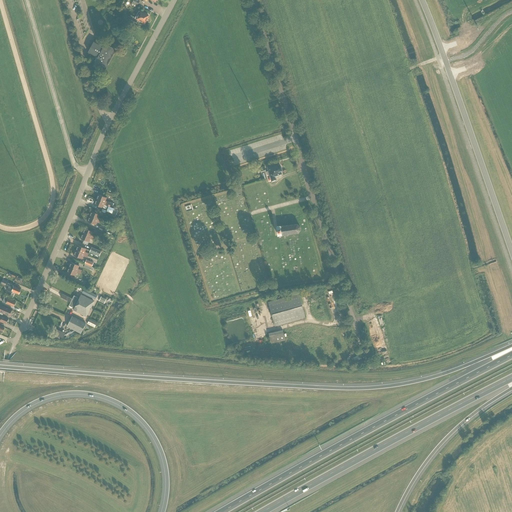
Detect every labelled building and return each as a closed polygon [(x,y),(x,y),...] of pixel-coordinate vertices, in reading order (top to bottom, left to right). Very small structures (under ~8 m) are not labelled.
[(133,16),(131,20),(137,23),(138,20),(145,23),(149,15),(140,11),(139,14),(138,13),(136,17),(133,16)] [(112,53),(114,49),(106,44),(106,43),(97,38),(95,42),(94,42),(88,52),(97,57),(95,60),(96,61),(93,66),(102,71),(105,66),(106,67),(113,54),(112,53)] [(281,171),(282,170),(281,166),(279,167),(278,163),(267,167),(269,171),(266,172),(267,174),(269,173),(271,178),(272,181),(276,180),(275,176),(282,174),(281,171)] [(101,202),(108,204),(109,202),(105,201),(107,198),(98,194),(96,200),(101,202)] [(107,213),(113,214),(115,207),(109,205),(107,213)] [(91,211),(89,217),(101,222),(102,219),(99,218),(100,214),(91,211)] [(298,233),(300,230),(300,226),(297,224),(281,226),(277,226),(278,235),(282,235),(298,233)] [(82,234),(88,236),(94,239),(95,236),(92,235),(93,231),(85,228),(82,234)] [(88,255),(88,253),(85,252),(86,248),(78,245),(76,250),(88,255)] [(92,247),(90,252),(99,256),(101,251),(92,247)] [(87,257),(88,255),(76,250),(74,255),(82,258),(83,255),(87,257)] [(81,272),(82,270),(78,268),(79,265),(71,262),(69,267),(81,272)] [(80,274),(81,272),(69,267),(67,272),(75,275),(76,272),(80,274)] [(8,282),(7,285),(9,286),(7,291),(12,293),(12,291),(19,294),(21,289),(14,286),(14,285),(8,282)] [(92,303),(94,301),(95,298),(83,292),(74,310),(86,316),(92,303)] [(275,326),(305,318),(299,293),(268,302),(275,326)] [(74,295),(73,298),(63,294),(61,298),(71,302),(69,307),(73,308),(78,296),(74,295)] [(13,306),(16,302),(8,298),(8,299),(5,298),(3,302),(6,303),(13,306)] [(11,311),(12,310),(6,307),(2,305),(0,309),(0,311),(9,316),(10,313),(11,313),(11,311)] [(6,323),(8,318),(0,314),(0,321),(4,323),(4,322),(6,323)] [(68,326),(81,333),(85,324),(72,317),(68,326)] [(87,324),(95,328),(97,323),(90,319),(87,324)] [(283,331),(269,334),(271,344),(285,341),(283,331)]
